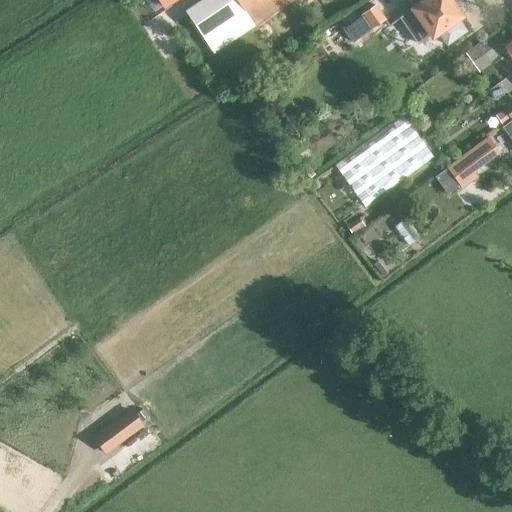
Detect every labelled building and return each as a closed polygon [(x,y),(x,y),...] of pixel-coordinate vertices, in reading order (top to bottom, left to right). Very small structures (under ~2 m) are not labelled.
[(212,53),(291,0),(199,0),(183,11),(212,53)] [(425,0),(412,9),(399,19),(417,44),(431,35),(432,36),(460,16),(459,15),(467,9),(459,0),(451,0),(449,2),(447,0),(425,0)] [(360,14),(369,28),(383,20),(373,5),(360,14)] [(473,61),(499,42),(493,33),(466,53),(473,61)] [(499,42),(473,61),(478,69),(484,77),(494,70),(488,61),(505,49),(511,59),(511,36),(501,44),(499,42)] [(511,72),(496,83),(488,89),(494,97),(502,91),(511,83),(511,100),(501,109),(502,110),(495,115),(502,125),(509,120),(511,117),(511,72)] [(511,118),(502,126),(511,140),(511,118)] [(487,137),(446,167),(461,187),(475,176),(471,171),(498,152),(487,137)] [(141,426),(128,409),(90,438),(103,455),(141,426)]
